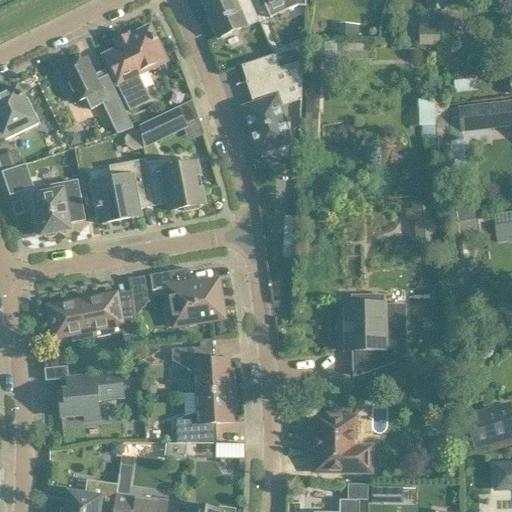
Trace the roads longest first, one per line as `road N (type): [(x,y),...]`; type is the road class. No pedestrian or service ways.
road 1 (residential): [(254,242),(266,511)]
road 2 (residential): [(168,0),(187,19),(215,86),(254,242)]
road 3 (residential): [(15,286),(254,242)]
road 4 (residential): [(23,511),(32,406),(15,286)]
road 5 (residential): [(0,64),(153,0)]
